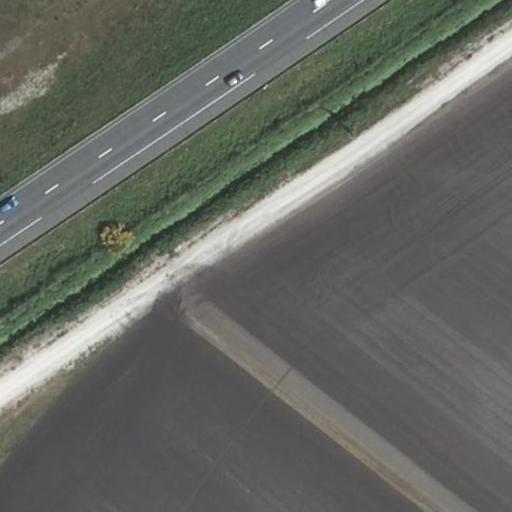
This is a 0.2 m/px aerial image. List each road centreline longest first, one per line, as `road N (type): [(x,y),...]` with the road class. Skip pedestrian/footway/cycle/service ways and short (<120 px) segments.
road 1 (track): [(0,384),(511,40)]
road 2 (motorway): [(0,224),(335,0)]
